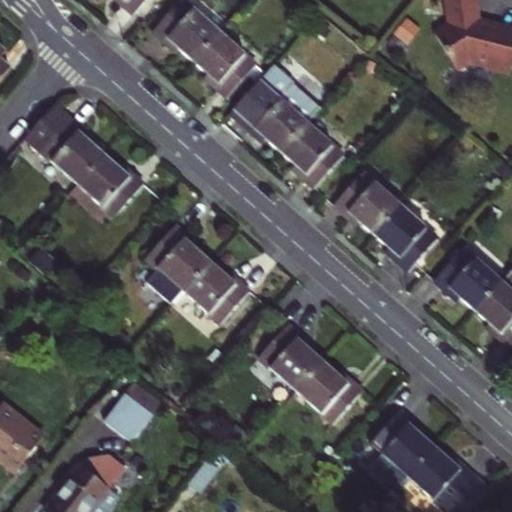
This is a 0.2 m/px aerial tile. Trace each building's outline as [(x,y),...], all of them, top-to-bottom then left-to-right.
[(121,0),(119,3),(142,23),(161,0),(121,0)] [(444,0),(446,28),(433,35),(457,76),(470,69),(511,79),(511,75),(511,30),(478,23),(476,0),(444,0)] [(187,55),(201,68),(226,40),(189,7),(160,39),(183,59),(187,55)] [(424,36),(411,26),(399,41),(412,52),(424,36)] [(201,68),(216,81),(212,86),(234,106),(263,74),(226,40),(201,68)] [(362,57),(350,47),(345,53),(356,63),(362,57)] [(7,66),(13,59),(0,48),(0,95),(18,76),(7,66)] [(281,71),(237,120),(269,149),(272,145),(287,158),(323,119),(328,113),(281,71)] [(27,140),(78,186),(106,155),(91,141),(94,138),(58,105),(27,140)] [(349,142),(323,119),(287,158),(302,172),(299,176),(320,195),(349,162),(339,153),(349,142)] [(113,219),(145,184),(124,165),(121,168),(106,155),(78,186),(113,219)] [(406,211),(370,178),(340,211),(363,231),(367,227),(381,239),(406,211)] [(102,231),(113,219),(78,186),(66,199),(102,231)] [(184,273),(210,243),(196,231),(199,227),(176,207),(147,240),(159,251),(148,265),(171,287),(184,273)] [(443,244),(406,211),(381,239),(395,252),(391,256),(414,277),(443,244)] [(229,254),(226,257),(210,243),(184,273),(221,306),(250,273),(229,254)] [(467,302),(481,315),(506,287),(469,254),(440,286),(463,306),(467,302)] [(511,280),(506,287),(481,315),(497,328),(493,332),(511,349),(511,280)] [(321,343),(307,331),(310,327),(288,306),(257,340),(294,373),(321,343)] [(118,315),(108,326),(119,336),(129,325),(118,315)] [(336,357),(321,343),(294,373),(331,406),(361,372),(339,353),(336,357)] [(162,396),(134,373),(102,412),(131,435),(162,396)] [(0,434),(16,447),(43,413),(2,381),(0,383),(0,434)] [(433,445),(419,433),(424,428),(400,408),(370,442),(406,475),(433,445)] [(105,465),(121,445),(94,423),(23,511),(24,511),(58,511),(61,509),(65,511),(67,511),(78,499),(89,507),(116,474),(105,465)] [(197,473),(216,450),(205,441),(187,464),(197,473)] [(447,511),(467,511),(489,488),(452,454),(448,459),(433,445),(406,475),(434,500),(444,509),(447,511)] [(422,511),(441,511),(444,509),(434,500),(422,511)]
